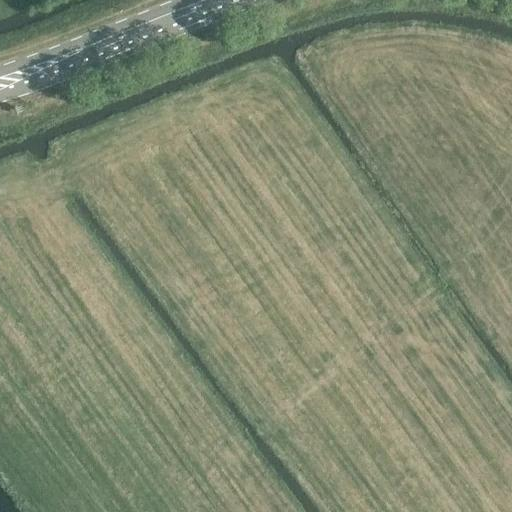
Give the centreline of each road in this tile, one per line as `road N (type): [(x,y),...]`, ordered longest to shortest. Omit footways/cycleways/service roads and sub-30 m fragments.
road 1 (secondary): [(223,0),(0,86)]
road 2 (track): [(511,181),(465,259),(412,301)]
